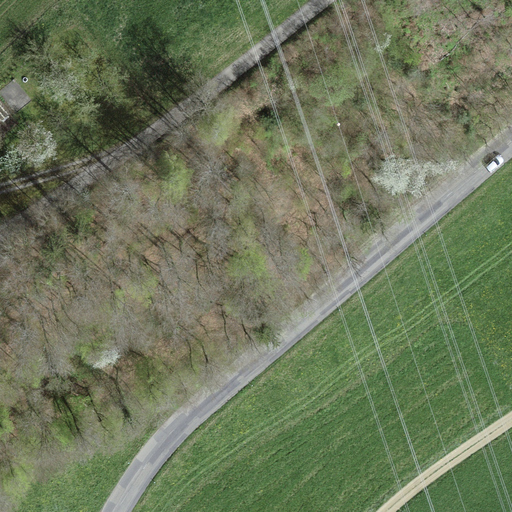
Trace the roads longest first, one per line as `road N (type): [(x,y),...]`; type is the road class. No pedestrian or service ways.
road 1 (tertiary): [(511,136),(196,409),(114,511)]
road 2 (unclassified): [(0,236),(168,121),(320,0)]
road 3 (track): [(384,511),(511,418)]
road 4 (track): [(0,188),(121,154)]
